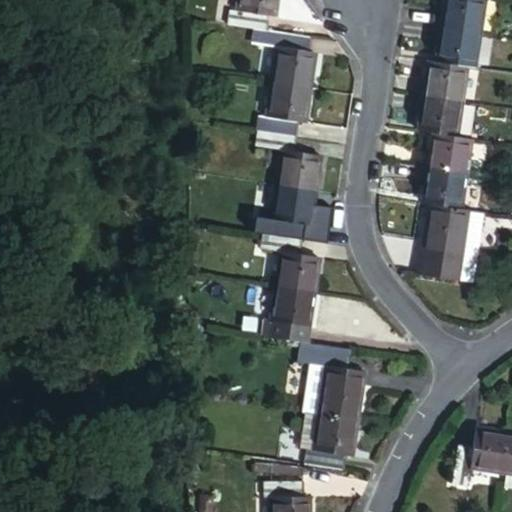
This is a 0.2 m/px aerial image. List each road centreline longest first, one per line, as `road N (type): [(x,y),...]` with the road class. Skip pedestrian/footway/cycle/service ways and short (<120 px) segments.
road 1 (residential): [(460,367),(363,273),(348,213),(362,40),(355,0)]
road 2 (residential): [(460,367),(431,402),(371,511)]
